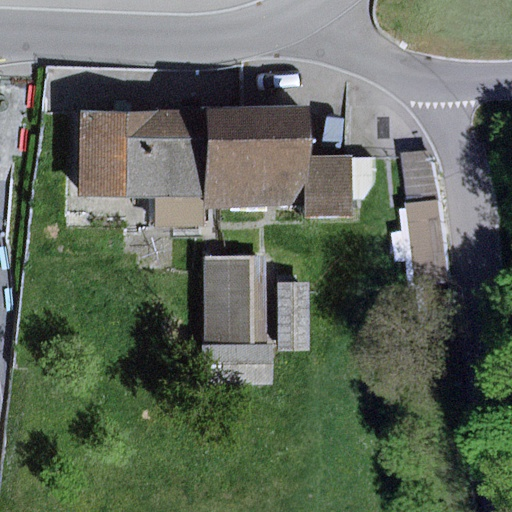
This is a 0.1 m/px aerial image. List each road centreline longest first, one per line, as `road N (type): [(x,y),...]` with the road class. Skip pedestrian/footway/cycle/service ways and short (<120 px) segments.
road 1 (residential): [(279,25),(382,61),(434,96),(466,185),(504,511)]
road 2 (residential): [(0,38),(180,42),(279,25)]
